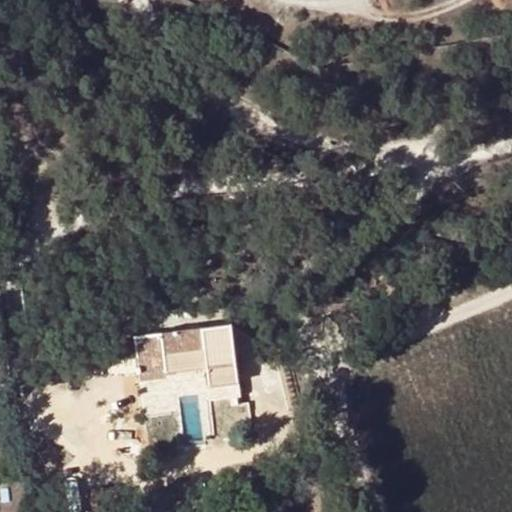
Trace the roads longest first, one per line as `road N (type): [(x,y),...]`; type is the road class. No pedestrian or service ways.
road 1 (residential): [(511,115),(405,149),(62,224),(0,277)]
road 2 (track): [(379,511),(349,449),(335,366),(347,351),(511,291)]
road 3 (track): [(335,366),(293,308),(308,273),(342,244),(373,233),(412,193),(419,169),(405,149)]
